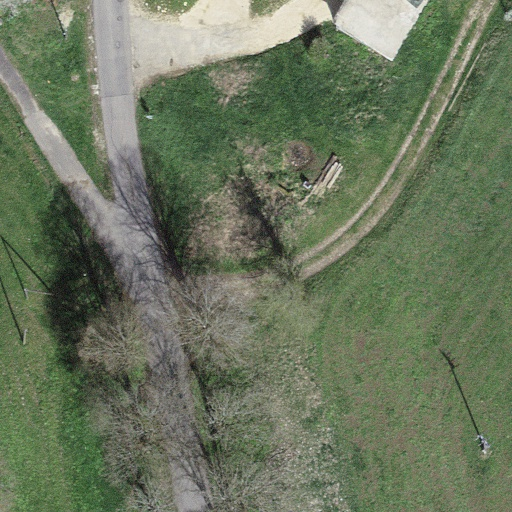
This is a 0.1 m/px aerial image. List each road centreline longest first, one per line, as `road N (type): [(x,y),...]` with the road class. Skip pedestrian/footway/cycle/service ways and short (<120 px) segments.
road 1 (residential): [(109,0),(121,165),(149,286)]
road 2 (residential): [(0,63),(149,286)]
road 3 (residential): [(194,511),(156,325)]
